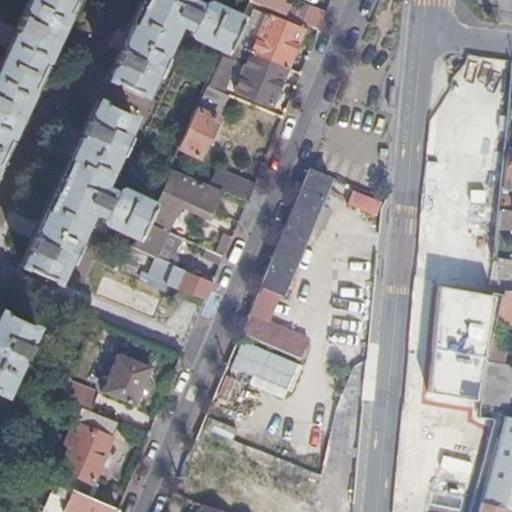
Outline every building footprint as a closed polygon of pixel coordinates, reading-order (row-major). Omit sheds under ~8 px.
[(0,159),(74,0),(32,0),(24,17),(22,19),(14,35),(14,38),(0,68),(0,159)] [(191,37),(224,53),(227,46),(240,20),(207,4),(204,5),(202,7),(190,2),(190,0),(146,0),(109,81),(143,98),(154,76),(159,78),(167,59),(164,57),(179,25),(191,30),(190,34),(191,37)] [(248,0),(249,1),(295,21),(299,11),(279,2),(273,0),(248,0)] [(251,56),(287,70),(303,32),(267,16),(251,56)] [(307,17),(304,25),(319,31),(323,24),(307,17)] [(227,46),(224,53),(242,61),(249,60),(235,93),(272,108),(287,70),(251,56),(227,46)] [(207,89),(222,95),(236,63),(222,57),(207,89)] [(207,89),(179,150),(201,160),(219,121),(218,120),(228,97),(222,95),(207,89)] [(102,224),(136,240),(143,225),(152,207),(119,191),(117,192),(115,196),(102,190),(117,157),(120,159),(129,139),(125,137),(133,120),(98,104),(22,268),(56,284),(66,264),(70,266),(79,247),(76,245),(91,214),(104,220),(102,224)] [(217,171),(210,188),(221,192),(248,203),(255,186),(217,171)] [(318,207),(330,179),(310,171),(261,288),(281,297),(310,227),(323,232),(331,213),(318,207)] [(210,188),(174,173),(151,224),(168,231),(180,204),(210,217),(221,192),(210,188)] [(511,229),(511,217),(502,216),(500,228),(511,229)] [(131,250),(167,265),(178,240),(143,225),(136,240),(131,250)] [(224,259),(204,250),(201,259),(221,267),(224,259)] [(167,286),(169,287),(206,301),(213,285),(174,267),(167,286)] [(499,298),(435,286),(424,395),(482,405),(488,365),(499,298)] [(270,324),(281,297),(261,288),(255,302),(249,316),(270,324)] [(35,329),(1,313),(0,314),(0,394),(4,396),(22,359),(25,360),(31,348),(27,347),(35,329)] [(309,340),(270,324),(249,316),(241,336),(301,361),(309,340)] [(58,362),(73,369),(94,325),(81,319),(70,341),(68,341),(58,362)] [(284,398),(297,364),(237,342),(224,376),(284,398)] [(151,369),(118,357),(103,393),(136,406),(151,369)] [(488,365),(482,405),(508,410),(511,389),(511,369),(491,365),(488,365)] [(98,396),(68,383),(60,401),(82,409),(91,413),(98,396)] [(87,499),(119,424),(91,413),(82,409),(68,444),(72,446),(55,485),(59,487),(87,499)] [(487,487),(480,511),(511,511),(511,420),(506,420),(487,487)] [(250,511),(266,473),(236,461),(220,500),(250,511)] [(270,479),(257,511),(336,511),(339,506),(270,479)] [(116,511),(87,499),(59,487),(55,496),(63,499),(59,510),(64,511),(63,511),(116,511)] [(397,502),(394,511),(418,511),(420,507),(397,502)]
